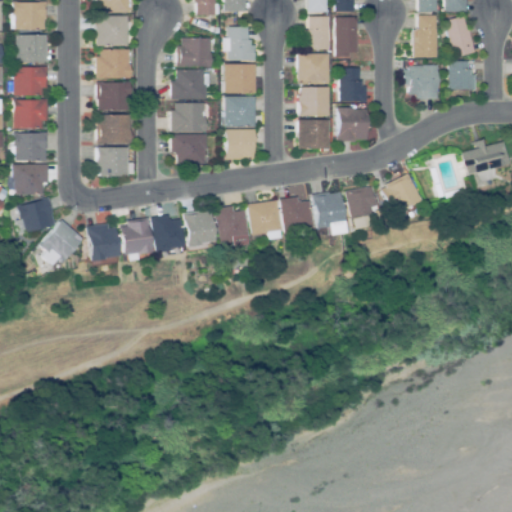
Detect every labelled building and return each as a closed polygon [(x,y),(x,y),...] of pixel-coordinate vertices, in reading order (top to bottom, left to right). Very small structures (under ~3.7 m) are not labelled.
[(92,0),(129,0),(129,9),(124,9),(124,13),(97,13),(97,3),(97,1),(92,1),(92,0)] [(211,0),(211,3),(215,3),(215,15),(193,15),(193,2),(190,2),(190,0),(211,0)] [(220,11),(220,2),(218,2),(218,0),(242,0),(242,12),(220,11)] [(323,0),(323,12),(304,12),(304,0),(323,0)] [(331,12),(331,0),(350,0),(350,11),(331,12)] [(433,0),(433,11),(415,11),(414,0),(433,0)] [(441,12),(441,0),(462,0),(463,12),(441,12)] [(9,1),(43,1),(43,19),(41,19),(41,30),(11,30),(11,29),(7,29),(7,14),(9,14),(9,1)] [(433,15),(433,57),(409,57),(409,30),(411,30),(411,28),(414,28),(414,15),(433,15)] [(449,57),(440,20),(460,15),(464,30),(465,29),(471,52),(449,57)] [(124,16),(123,47),(93,47),(93,16),(124,16)] [(325,16),(325,29),(326,29),(326,41),(325,41),(325,49),(305,49),(305,50),(299,50),(299,35),(302,35),(302,29),(305,29),(305,16),(325,16)] [(331,56),(331,17),(353,17),(353,53),(345,53),(345,56),(331,56)] [(252,61),(225,61),(225,51),(219,51),(219,38),(225,38),(225,27),(245,27),(245,39),(247,39),(247,45),(252,45),(252,61)] [(44,62),(14,62),(14,64),(10,64),(10,51),(8,51),(8,35),(11,35),(42,35),(42,42),(43,42),(44,62)] [(207,67),(173,67),(173,45),(178,46),(178,38),(207,38),(207,53),(207,67)] [(127,78),(92,78),(92,56),(97,56),(97,49),(126,49),(126,64),(127,64),(127,78)] [(325,53),(325,85),(294,85),(294,53),(325,53)] [(445,90),(444,80),(441,80),(440,69),(445,69),(444,61),(464,61),(464,69),(467,69),(467,75),(471,75),(471,90),(465,90),(465,89),(445,90)] [(220,64),(251,64),(251,93),(221,93),(221,92),(218,92),(218,81),(220,81),(220,64)] [(434,65),(433,99),(412,99),(412,95),(405,94),(405,85),(399,85),(399,70),(405,70),(405,65),(434,65)] [(9,66),(43,67),(43,88),(39,88),(39,96),(9,96),(10,81),(9,81),(9,66)] [(362,102),(335,102),(335,93),(329,93),(329,79),(335,79),(336,68),(355,68),(355,81),(358,81),(358,87),(362,87),(362,102)] [(202,99),(167,99),(167,81),(172,81),(172,79),(173,79),(173,70),(200,69),(200,74),(206,74),(206,87),(202,87),(202,99)] [(93,82),(127,82),(127,95),(125,95),(125,110),(95,110),(95,99),(93,99),(93,82)] [(325,87),(325,116),(298,116),(298,117),(295,117),(294,95),(296,95),(296,87),(325,87)] [(221,97),(251,96),(252,127),(222,127),(222,128),(218,128),(218,111),(221,111),(221,97)] [(9,99),(43,99),(43,121),(39,121),(39,128),(10,128),(10,114),(9,114),(9,99)] [(167,132),(167,110),(172,110),(172,103),(201,103),(201,104),(207,104),(207,119),(202,119),(201,132),(167,132)] [(363,140),(352,140),(352,141),(333,141),(334,108),(348,108),(348,109),(363,109),(363,140)] [(127,144),(93,144),(93,122),(98,122),(98,115),(127,115),(127,144)] [(325,120),(325,149),(294,149),(294,120),(325,120)] [(221,129),(251,129),(251,149),(249,149),(249,159),(221,159),(221,129)] [(43,132),(43,149),(42,149),(42,161),(11,161),(11,156),(8,156),(8,146),(9,146),(9,132),(43,132)] [(167,134),(202,134),(202,149),(201,149),(201,160),(200,160),(200,164),(173,164),(173,155),(172,155),(172,152),(167,153),(167,134)] [(503,164),(461,175),(455,153),(470,149),(468,143),(481,139),(483,145),(497,141),(503,164)] [(123,147),(124,176),(95,176),(95,169),(93,169),(93,161),(94,161),(93,148),(123,147)] [(9,165),(44,165),(44,183),(38,183),(39,194),(11,194),(11,190),(10,190),(10,179),(9,179),(9,165)] [(433,197),(425,169),(430,167),(438,196),(433,197)] [(403,173),(416,201),(394,212),(390,205),(386,207),(377,188),(381,186),(380,184),(403,173)] [(346,220),(340,191),(361,187),(362,187),(368,186),(372,206),(365,207),(367,216),(346,220)] [(439,193),(454,189),(455,194),(440,198),(439,193)] [(312,229),(307,195),(324,192),(325,194),(335,192),(339,217),(342,216),(344,232),(323,236),(321,227),(312,229)] [(12,206),(44,197),(49,214),(47,214),(50,225),(21,233),(17,218),(15,219),(12,206)] [(280,234),(275,199),(293,197),(294,202),(305,201),(308,227),(305,228),(306,235),(295,236),(294,232),(280,234)] [(247,235),(242,204),(272,200),(277,231),(275,231),(276,238),(263,240),(262,233),(247,235)] [(215,244),(210,208),(228,206),(229,210),(230,210),(231,211),(240,210),(244,236),(242,236),(243,244),(228,247),(227,242),(215,244)] [(206,211),(210,249),(201,250),(195,250),(195,246),(182,247),(179,213),(195,211),(196,212),(206,211)] [(150,252),(146,217),(164,215),(164,219),(166,219),(166,220),(176,219),(179,246),(175,246),(176,253),(165,255),(165,250),(150,252)] [(142,218),(147,252),(132,254),(133,259),(123,261),(122,255),(119,255),(115,226),(122,225),(122,221),(142,218)] [(77,238),(56,262),(52,259),(46,266),(36,256),(40,251),(34,246),(56,220),(77,238)] [(86,261),(81,227),(103,223),(103,228),(110,227),(114,256),(113,256),(114,262),(99,265),(99,262),(94,263),(94,260),(86,261)]
